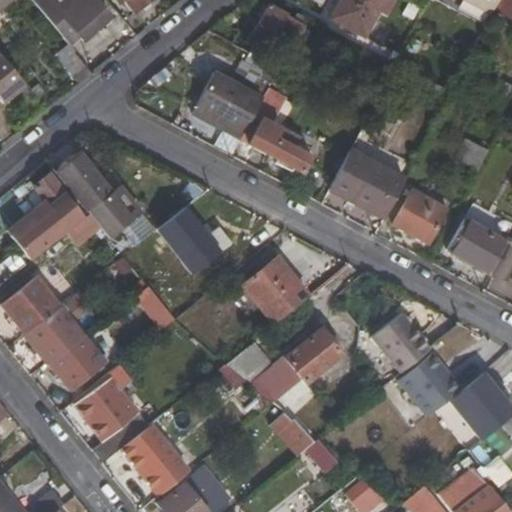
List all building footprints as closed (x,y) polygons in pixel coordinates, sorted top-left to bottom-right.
[(0,0),(0,9),(11,0),(0,0)] [(29,0),(66,44),(77,35),(80,39),(107,17),(91,0),(29,0)] [(124,3),(133,14),(150,0),(113,0),(119,7),(124,3)] [(375,12),(386,17),(394,0),(339,0),(330,18),(363,35),(375,12)] [(462,0),(490,15),(497,0),(462,0)] [(511,0),(500,0),(495,10),(511,19),(511,0)] [(279,29),(298,41),(305,28),(266,6),(242,43),(264,55),(279,29)] [(231,45),(238,32),(217,20),(204,31),(231,45)] [(76,85),(90,74),(66,44),(58,52),(52,48),(48,51),(51,55),(76,85)] [(0,104),(1,105),(23,87),(0,58),(0,104)] [(449,93),(394,65),(393,67),(387,77),(443,104),(449,93)] [(242,135),(253,116),(262,100),(212,73),(192,108),(242,135)] [(482,104),(505,118),(511,104),(511,87),(496,79),(482,104)] [(274,140),(279,130),(253,116),(242,135),(239,141),(274,159),(270,165),(288,175),(292,169),(300,173),(308,158),(274,140)] [(454,159),(477,172),(487,152),(464,140),(454,159)] [(382,219),(403,179),(347,152),(326,190),(382,219)] [(57,173),(124,255),(183,210),(177,200),(164,207),(156,197),(130,218),(123,209),(118,212),(105,195),(109,192),(79,156),(57,173)] [(50,231),(56,239),(79,220),(73,213),(77,209),(48,174),(31,188),(59,223),(50,231)] [(391,225),(426,242),(443,210),(409,192),(391,225)] [(167,238),(202,280),(236,253),(202,211),(167,238)] [(99,229),(88,215),(66,233),(77,247),(99,229)] [(446,250),(491,275),(508,246),(461,221),(446,250)] [(241,287),(272,325),(306,297),(275,258),(241,287)] [(34,279),(0,305),(0,307),(22,335),(57,308),(34,279)] [(147,289),(173,321),(193,305),(183,292),(174,300),(163,288),(156,294),(150,286),(147,289)] [(57,308),(22,335),(46,364),(80,337),(57,308)] [(371,338),(399,373),(428,350),(400,314),(371,338)] [(339,356),(318,330),(250,386),(267,400),(290,382),(297,389),(339,356)] [(68,391),(102,364),(80,337),(46,364),(68,391)] [(431,353),(397,381),(425,418),(459,390),(431,353)] [(495,382),(511,371),(511,368),(503,355),(485,367),(495,382)] [(227,394),(243,381),(222,364),(211,374),(227,394)] [(119,390),(130,382),(117,365),(69,404),(100,444),(90,453),(100,464),(119,449),(148,425),(158,417),(149,405),(137,414),(119,390)] [(511,410),(481,375),(447,402),(480,440),(511,413),(511,410)] [(305,448),(311,444),(292,420),(289,423),(282,415),(268,426),(293,458),(305,448)] [(153,492),(183,468),(148,425),(119,449),(153,492)] [(323,471),(334,464),(315,441),(311,444),(305,448),(323,471)] [(480,468),(499,485),(511,472),(492,455),(480,468)] [(449,511),(504,511),(469,468),(435,493),(449,511)] [(0,511),(21,511),(0,483),(0,511)] [(355,483),(341,494),(355,511),(370,511),(382,502),(375,493),(368,498),(355,483)] [(156,505),(161,511),(200,511),(181,486),(156,505)] [(440,511),(421,487),(399,505),(407,511),(440,511)] [(50,491),(31,506),(35,511),(54,511),(62,506),(50,491)]
